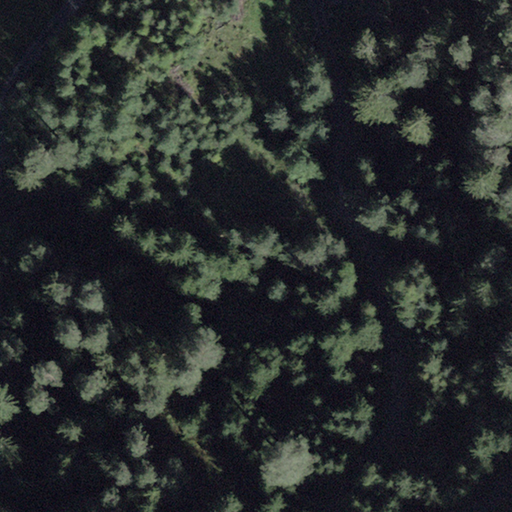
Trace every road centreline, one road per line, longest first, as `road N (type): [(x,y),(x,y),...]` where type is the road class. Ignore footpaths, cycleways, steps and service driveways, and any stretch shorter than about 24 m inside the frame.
road 1 (track): [(339,511),(378,475),(403,427),(403,405),(384,281),(343,173),(341,92),(316,0)]
road 2 (track): [(74,0),(27,58),(0,113)]
